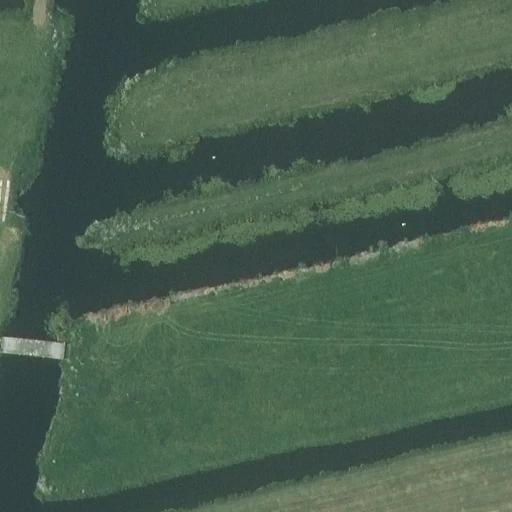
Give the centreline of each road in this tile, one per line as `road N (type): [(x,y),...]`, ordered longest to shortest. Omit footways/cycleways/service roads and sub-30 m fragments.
road 1 (track): [(0,214),(41,0)]
road 2 (track): [(143,357),(0,345)]
